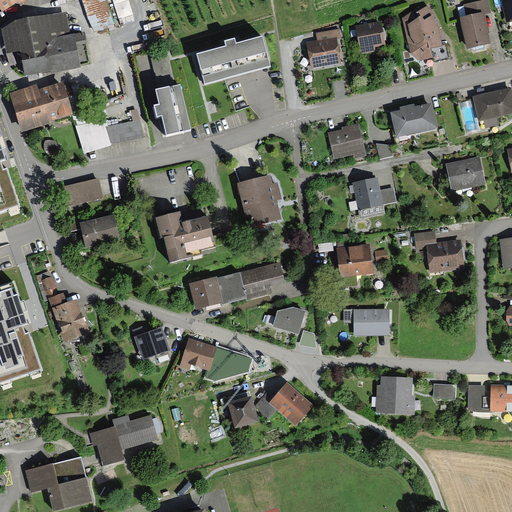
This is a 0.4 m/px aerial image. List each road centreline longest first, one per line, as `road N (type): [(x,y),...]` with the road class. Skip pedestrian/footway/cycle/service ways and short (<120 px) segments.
road 1 (residential): [(33,181),(64,269),(92,292),(306,361),(481,367)]
road 2 (residential): [(293,120),(152,162),(33,181)]
road 3 (residential): [(511,70),(293,120)]
road 4 (residential): [(461,145),(298,177)]
road 5 (residential): [(511,222),(494,225),(480,246),(481,367)]
